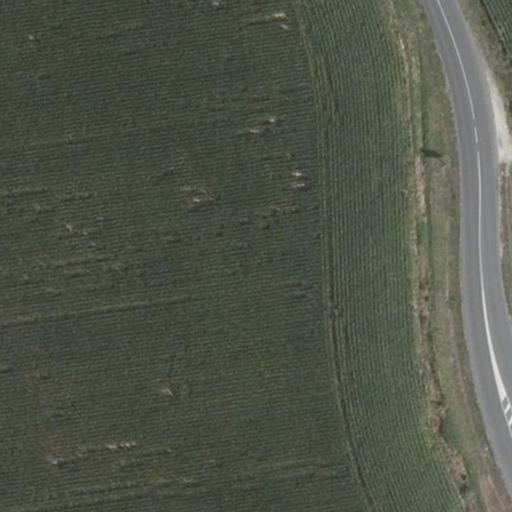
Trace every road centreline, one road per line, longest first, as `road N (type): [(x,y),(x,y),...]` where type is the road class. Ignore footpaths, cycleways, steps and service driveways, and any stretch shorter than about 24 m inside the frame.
road 1 (tertiary): [(440,0),(474,95),(487,263)]
road 2 (tertiary): [(487,263),(486,384),(511,474)]
